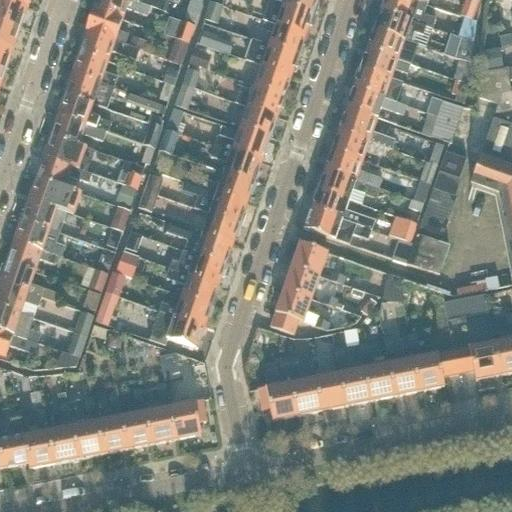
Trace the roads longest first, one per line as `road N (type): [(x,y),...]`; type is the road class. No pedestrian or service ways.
road 1 (residential): [(249,467),(228,349),(351,0)]
road 2 (residential): [(511,416),(249,467)]
road 3 (residential): [(249,467),(6,511)]
road 4 (residential): [(67,0),(0,203)]
